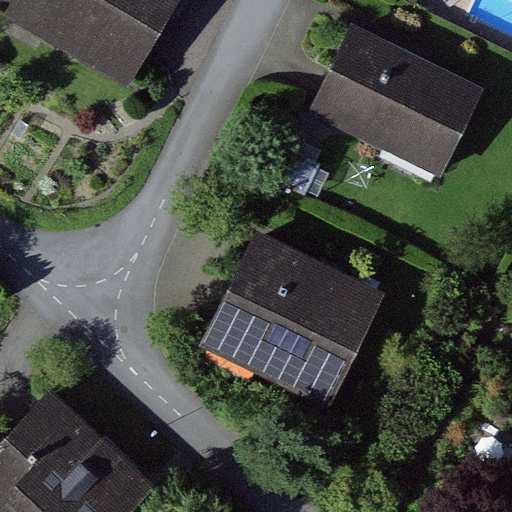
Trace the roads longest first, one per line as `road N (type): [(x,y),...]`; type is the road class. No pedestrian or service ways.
road 1 (residential): [(87,342),(258,0)]
road 2 (residential): [(268,511),(87,342)]
road 3 (residential): [(87,342),(0,257)]
